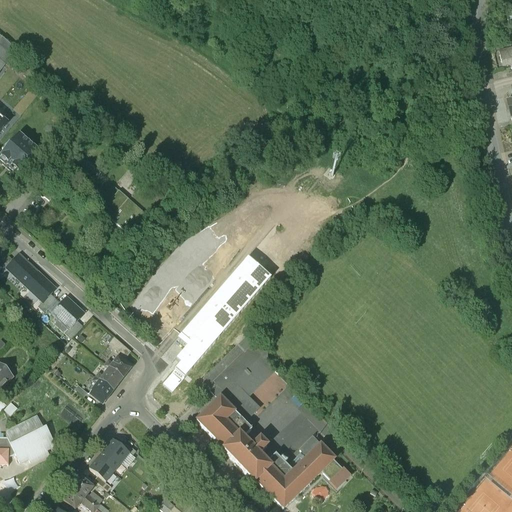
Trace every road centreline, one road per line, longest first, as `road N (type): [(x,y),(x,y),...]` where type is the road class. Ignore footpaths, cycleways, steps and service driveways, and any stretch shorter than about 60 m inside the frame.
road 1 (residential): [(126,398),(154,358),(0,223)]
road 2 (unclassified): [(510,224),(476,74),(479,0)]
road 3 (residential): [(126,398),(29,511)]
road 4 (residential): [(213,483),(126,398)]
